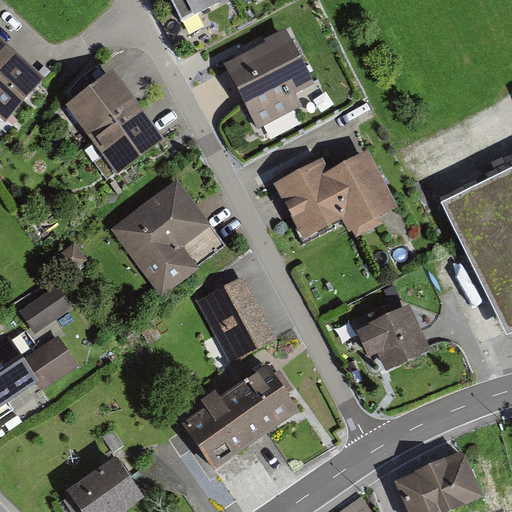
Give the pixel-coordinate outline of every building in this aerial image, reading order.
[(224,8),(218,0),(176,0),(193,27),(224,8)] [(283,37),(227,73),(259,124),(316,88),(283,37)] [(0,46),(0,118),(6,124),(42,85),(0,46)] [(114,74),(68,107),(119,176),(165,143),(114,74)] [(400,211),(369,158),(329,181),(320,166),(275,192),(307,246),(348,222),(356,237),(400,211)] [(171,183),(109,232),(164,301),(226,252),(171,183)] [(448,216),(511,346),(511,345),(511,203),(505,189),(448,216)] [(58,257),(70,273),(83,262),(71,246),(58,257)] [(201,303),(233,364),(274,343),(243,281),(201,303)] [(56,292),(22,316),(34,333),(68,309),(56,292)] [(430,351),(418,330),(407,309),(356,336),(369,360),(379,355),(390,373),(430,351)] [(0,406),(32,384),(39,394),(75,369),(57,342),(28,361),(14,340),(0,349),(0,406)] [(271,370),(187,429),(219,473),(302,414),(271,370)] [(463,457),(399,485),(410,511),(449,511),(482,498),(463,457)] [(71,497),(81,511),(127,511),(145,499),(117,463),(71,497)] [(347,511),(367,511),(360,502),(347,511)]
